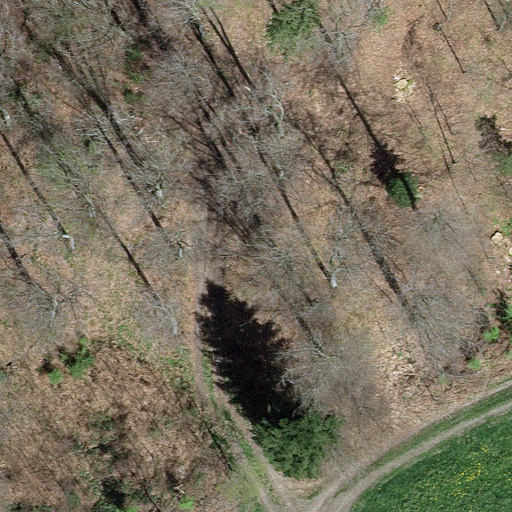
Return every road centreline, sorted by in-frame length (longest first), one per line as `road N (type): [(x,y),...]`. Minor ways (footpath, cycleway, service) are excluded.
road 1 (track): [(295,511),(208,373),(207,237)]
road 2 (track): [(327,511),(365,472),(511,393)]
